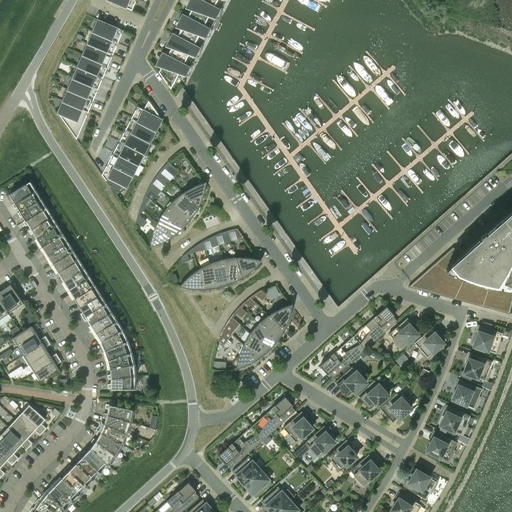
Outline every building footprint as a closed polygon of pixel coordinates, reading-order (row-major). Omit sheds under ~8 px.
[(108,0),(112,1),(111,3),(118,6),(119,4),(132,10),(135,1),(134,1),(134,0),(108,0)] [(220,10),(201,0),(189,0),(186,7),(192,9),(188,16),(182,14),(210,29),(204,25),(209,16),(213,17),(217,8),(220,10)] [(201,0),(220,10),(220,9),(214,6),(217,0),(201,0)] [(172,33),(200,48),(194,44),(199,35),(203,36),(206,27),(210,29),(182,14),(176,26),(182,28),(178,36),(172,33)] [(98,19),(93,31),(118,42),(122,34),(119,33),(120,29),(98,19)] [(93,31),(88,43),(113,54),(117,45),(115,45),(116,42),(118,43),(118,42),(93,31)] [(162,52),(190,67),(184,63),(189,54),(193,55),(196,46),(200,48),(172,33),(166,45),(172,47),(168,55),(162,52)] [(88,43),(83,54),(108,65),(112,57),(110,56),(111,54),(113,54),(88,43)] [(190,67),(162,52),(156,64),(162,67),(159,72),(171,89),(179,73),(183,74),(186,65),(190,67)] [(83,54),(78,66),(103,77),(107,68),(105,68),(106,65),(108,66),(108,65),(83,54)] [(78,66),(73,78),(98,88),(102,80),(100,79),(101,77),(103,77),(78,66)] [(73,78),(68,89),(93,100),(97,92),(95,91),(96,88),(98,89),(98,88),(73,78)] [(68,89),(63,101),(88,112),(92,103),(90,103),(91,100),(93,100),(68,89)] [(131,118),(156,131),(162,119),(160,118),(160,117),(148,100),(143,110),(140,108),(138,111),(135,110),(131,118)] [(88,112),(63,101),(58,113),(59,114),(76,139),(87,115),(85,114),(86,111),(88,112)] [(130,121),(125,129),(150,142),(156,131),(131,118),(132,119),(131,122),(130,121)] [(150,142),(125,129),(127,130),(125,133),(124,132),(120,140),(144,153),(150,142)] [(118,143),(114,151),(138,164),(144,153),(120,140),(119,141),(121,141),(119,144),(118,143)] [(138,164),(114,151),(114,152),(115,152),(113,155),(112,154),(108,163),(132,175),(138,164)] [(132,175),(108,163),(109,164),(108,166),(106,166),(102,174),(114,191),(118,183),(126,187),(132,175)] [(173,176),(178,171),(169,163),(164,168),(173,176)] [(156,178),(165,186),(169,181),(160,172),(156,178)] [(9,200),(12,198),(15,202),(15,203),(35,190),(30,181),(7,195),(9,200)] [(206,184),(204,182),(201,183),(198,184),(195,186),(192,187),(189,189),(186,190),(183,192),(199,206),(200,203),(201,200),(203,197),(204,194),(204,191),(205,188),(206,184)] [(152,183),(149,189),(156,196),(161,191),(152,183)] [(18,206),(20,211),(21,211),(41,199),(35,190),(15,203),(15,202),(12,204),(15,208),(18,206)] [(199,206),(183,192),(180,194),(177,196),(175,198),(172,201),(192,218),(194,215),(196,212),(197,209),(199,206)] [(146,195),(143,202),(148,206),(152,201),(146,195)] [(26,220),(46,207),(41,199),(21,211),(20,211),(17,213),(20,217),(23,215),(26,220)] [(192,218),(172,201),(170,203),(168,206),(166,208),(164,211),(183,228),(186,225),(188,223),(190,220),(192,218)] [(31,229),(51,216),(46,207),(26,220),(23,222),(25,226),(28,224),(31,229)] [(511,207),(511,208),(506,212),(496,220),(491,225),(479,235),(473,241),(464,250),(452,247),(408,286),(408,287),(509,313),(511,302),(511,207)] [(158,219),(157,222),(173,236),(176,234),(178,232),(181,230),(183,228),(164,211),(162,214),(160,216),(158,219)] [(139,214),(137,222),(141,226),(146,221),(139,214)] [(37,237),(57,225),(51,216),(31,229),(28,230),(31,235),(34,233),(37,237)] [(150,247),(151,246),(155,245),(158,244),(161,243),(164,241),(167,240),(170,238),(173,236),(157,222),(156,225),(154,228),(153,231),(152,234),(151,237),(151,240),(150,244),(150,247)] [(39,248),(62,234),(57,225),(37,237),(40,242),(37,244),(39,248)] [(237,239),(243,237),(237,229),(234,230),(237,239)] [(224,243),(231,241),(228,232),(221,234),(224,243)] [(48,255),(68,242),(62,234),(39,248),(42,252),(45,250),(48,255)] [(212,247),(218,245),(215,236),(209,239),(212,247)] [(48,261),(50,265),(73,251),(68,242),(48,255),(51,260),(48,261)] [(199,251),(206,249),(204,242),(197,246),(199,251)] [(55,267),(58,272),(78,260),(73,251),(50,265),(52,269),(55,267)] [(223,259),(231,283),(234,282),(237,280),(240,279),(242,277),(236,257),(233,257),(229,258),(226,258),(223,259)] [(239,257),(236,257),(242,277),(245,275),(248,273),(251,271),(253,269),(256,267),(258,264),(260,262),(258,259),(255,258),(252,258),(249,257),(246,257),(242,257),(239,257)] [(210,263),(218,287),(221,286),(224,286),(228,284),(231,283),(223,259),(220,260),(216,261),(213,262),(210,263)] [(58,279),(61,283),(84,268),(78,260),(58,272),(61,277),(58,279)] [(198,269),(205,289),(208,289),(211,289),(215,288),(218,287),(210,263),(207,264),(204,266),(201,267),(198,269)] [(66,285),(69,289),(89,277),(84,268),(61,283),(63,286),(66,285)] [(179,286),(180,286),(183,287),(186,288),(189,288),(192,289),(195,289),(198,289),(202,289),(205,289),(198,269),(196,271),(193,273),(191,275),(188,277),(186,279),(184,281),(182,283),(179,286)] [(69,296),(71,300),(95,286),(89,277),(69,289),(72,294),(69,296)] [(10,284),(0,290),(0,301),(8,314),(23,303),(10,284)] [(77,302),(80,307),(100,294),(95,286),(71,300),(74,304),(77,302)] [(261,291),(255,294),(262,300),(267,295),(261,291)] [(80,314),(82,317),(105,303),(100,294),(80,307),(83,312),(80,314)] [(245,303),(250,308),(255,302),(250,298),(245,303)] [(0,301),(0,324),(11,317),(8,314),(0,301)] [(88,319),(91,324),(111,312),(105,303),(82,317),(85,321),(88,319)] [(292,307),(290,304),(287,305),(284,306),(280,308),(277,309),(274,311),(271,312),(269,314),(285,328),(286,325),(287,322),(289,319),(290,316),(290,313),(291,310),(292,307)] [(360,344),(365,349),(397,321),(393,316),(394,315),(386,306),(365,325),(370,330),(360,344)] [(242,318),(246,312),(240,307),(235,312),(242,318)] [(91,331),(93,335),(116,320),(111,312),(91,324),(94,329),(91,331)] [(285,328),(269,314),(266,316),(263,318),(261,320),(258,323),(278,340),(280,337),(282,334),(283,331),(285,328)] [(231,317),(227,323),(233,328),(238,322),(231,317)] [(401,348),(417,334),(409,325),(412,322),(407,317),(388,334),(394,340),(393,341),(394,342),(394,343),(397,346),(398,347),(399,348),(400,347),(401,348)] [(99,337),(102,341),(122,329),(116,320),(93,335),(96,339),(99,337)] [(13,337),(18,346),(36,335),(33,330),(39,327),(37,322),(31,326),(18,334),(13,337)] [(278,340),(258,323),(256,325),(254,327),(252,330),(250,333),(269,350),(272,347),(274,345),(276,342),(278,340)] [(500,343),(501,341),(499,341),(502,333),(478,324),(475,331),(478,332),(474,345),(495,353),(495,352),(496,353),(498,351),(498,349),(500,345),(500,343)] [(433,351),(443,343),(435,333),(438,331),(433,326),(414,342),(420,349),(419,349),(420,351),(421,353),(423,356),(425,357),(427,359),(434,352),(433,351)] [(103,352),(106,350),(127,340),(122,329),(102,341),(104,346),(101,348),(103,352)] [(269,350),(250,333),(248,335),(246,338),(244,341),(243,344),(259,358),(262,356),(264,354),(267,352),(269,350)] [(223,345),(228,340),(221,334),(218,340),(223,345)] [(39,340),(36,335),(18,346),(23,355),(48,340),(45,336),(39,340)] [(29,364),(47,352),(44,348),(50,344),(48,340),(23,355),(29,364)] [(105,361),(108,360),(108,359),(131,352),(127,340),(106,350),(107,355),(104,357),(105,361)] [(259,358),(243,344),(241,347),(240,350),(239,353),(238,356),(237,359),(236,362),(236,366),(235,369),(236,369),(239,368),(242,367),(245,366),(248,364),(251,363),(253,362),(256,360),(259,358)] [(365,349),(360,344),(345,352),(340,347),(319,366),(327,374),(328,373),(332,378),(365,349)] [(485,380),(486,381),(487,379),(488,377),(489,373),(490,371),(490,369),(489,369),(492,361),(468,351),(465,358),(468,360),(464,372),(484,380),(485,380)] [(50,357),(47,352),(29,364),(34,372),(59,357),(56,353),(50,357)] [(133,364),(131,352),(108,359),(108,360),(109,364),(106,366),(107,370),(110,369),(133,364)] [(59,357),(34,372),(40,381),(46,377),(58,370),(55,365),(61,361),(59,357)] [(110,369),(111,374),(107,375),(108,379),(111,378),(135,376),(133,364),(110,369)] [(354,390),(355,392),(366,382),(364,380),(365,379),(363,377),(361,374),(358,372),(357,373),(356,371),(351,366),(334,381),(347,396),(354,390)] [(423,369),(420,375),(426,378),(429,372),(423,369)] [(470,381),(471,379),(472,375),(464,372),(461,377),(470,381)] [(134,389),(135,376),(111,378),(111,383),(107,384),(107,388),(134,389)] [(479,399),(479,397),(478,396),(482,388),(458,378),(455,385),(458,386),(452,398),(473,408),(474,408),(476,406),(477,404),(478,401),(479,399)] [(387,393),(388,392),(386,390),(383,387),(381,385),(380,386),(378,384),(374,379),(357,394),(370,409),(376,404),(377,405),(388,395),(387,393)] [(490,390),(493,384),(484,380),(483,381),(481,386),(490,390)] [(400,418),(410,408),(409,406),(410,405),(408,403),(406,400),(403,398),(402,399),(401,397),(396,392),(379,407),(392,422),(399,417),(400,418)] [(258,434),(263,439),(295,411),(291,406),(293,405),(285,396),(264,415),(268,420),(258,433),(258,434)] [(15,408),(18,405),(12,400),(9,403),(15,408)] [(22,412),(43,432),(46,428),(41,423),(45,419),(35,409),(29,404),(22,412)] [(108,409),(107,414),(130,421),(132,409),(106,404),(105,408),(108,409)] [(444,416),(440,425),(441,425),(448,428),(460,434),(457,440),(466,444),(469,438),(462,435),(463,433),(464,431),(466,428),(467,426),(467,424),(466,423),(470,415),(446,404),(443,411),(446,412),(444,416)] [(56,417),(60,413),(55,408),(51,412),(56,417)] [(295,442),(312,428),(303,418),(306,416),(301,411),(282,427),(288,434),(287,435),(288,437),(291,440),(292,440),(293,441),(294,440),(295,442)] [(43,432),(22,412),(15,419),(31,434),(34,430),(40,435),(43,432)] [(107,414),(104,413),(103,417),(106,418),(105,423),(104,423),(126,433),(130,421),(107,414)] [(8,427),(29,447),(32,443),(27,438),(31,434),(15,419),(8,427)] [(103,427),(101,432),(121,444),(126,433),(104,423),(105,423),(101,422),(100,425),(103,427)] [(305,442),(293,453),(298,458),(310,447),(310,448),(309,449),(310,450),(311,451),(314,454),(314,455),(315,456),(316,455),(318,456),(334,442),(329,436),(326,433),(328,430),(324,425),(305,442)] [(1,434),(17,449),(20,445),(26,450),(29,447),(8,427),(1,434)] [(101,432),(98,430),(96,434),(99,436),(96,440),(115,455),(121,444),(101,432)] [(453,452),(454,450),(453,450),(457,442),(434,430),(430,437),(433,438),(427,450),(440,457),(439,458),(447,462),(450,459),(451,458),(453,454),(453,452)] [(0,435),(0,447),(15,461),(18,458),(13,453),(17,449),(1,434),(0,435)] [(263,439),(258,434),(243,442),(239,437),(218,456),(226,464),(227,463),(231,468),(263,439)] [(262,441),(265,444),(271,440),(268,436),(262,441)] [(93,444),(90,448),(107,464),(115,455),(96,440),(93,438),(91,441),(93,444)] [(340,470),(356,456),(348,447),(351,445),(346,439),(327,456),(333,462),(332,463),(333,465),(336,468),(338,470),(339,469),(340,470)] [(0,461),(3,464),(7,460),(12,465),(15,461),(0,447),(0,461)] [(107,464),(90,448),(86,452),(84,450),(81,453),(100,472),(107,464)] [(80,459),(76,463),(93,479),(100,472),(81,453),(78,456),(80,459)] [(369,479),(379,470),(371,461),(373,459),(368,453),(350,470),(355,476),(354,477),(355,479),(357,481),(359,484),(361,485),(362,486),(370,480),(369,479)] [(237,476),(244,484),(260,470),(252,461),(248,457),(232,471),(237,476)] [(93,479),(76,463),(72,467),(70,464),(67,468),(86,486),(93,479)] [(66,473),(62,477),(79,494),(86,486),(67,468),(63,471),(66,473)] [(437,482),(437,480),(429,476),(429,477),(416,469),(409,481),(407,479),(403,486),(425,499),(429,492),(431,492),(432,491),(433,489),(435,486),(436,484),(437,482)] [(268,479),(260,470),(244,484),(251,492),(256,498),(272,484),(268,479)] [(79,494),(62,477),(58,482),(55,479),(52,482),(72,501),(79,494)] [(330,480),(325,485),(328,488),(333,483),(330,480)] [(52,488),(48,492),(65,509),(72,501),(52,482),(49,486),(52,488)] [(167,501),(155,511),(154,511),(180,511),(199,496),(195,492),(196,491),(188,482),(167,501)] [(277,487),(261,501),(266,506),(271,511),(276,511),(289,500),(294,496),(287,488),(283,492),(281,491),(277,487)] [(48,492),(46,489),(42,493),(45,496),(41,500),(41,501),(54,511),(61,511),(65,509),(48,492)] [(416,511),(421,505),(400,491),(395,497),(398,499),(391,510),(393,511),(416,511)] [(153,497),(147,502),(151,506),(157,501),(153,497)] [(38,504),(35,509),(38,511),(54,511),(41,501),(41,500),(38,498),(35,502),(38,504)] [(213,511),(207,504),(202,499),(186,511),(213,511)] [(297,509),(289,500),(276,511),(299,511),(297,509)] [(351,501),(348,506),(353,510),(356,505),(351,501)]
